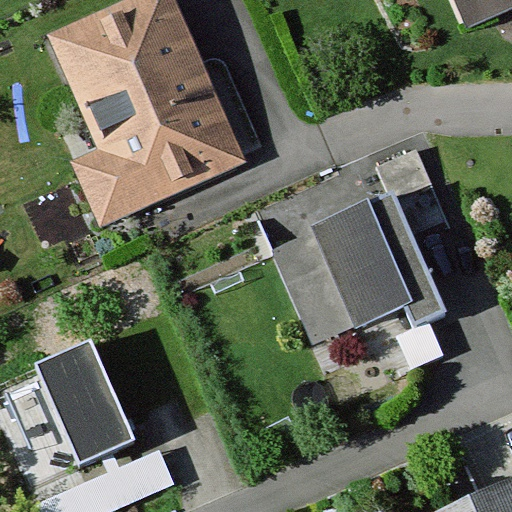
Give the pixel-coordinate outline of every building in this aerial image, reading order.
[(511,0),(447,0),(458,27),(511,5),(511,0)] [(164,1),(55,50),(106,162),(75,176),(97,226),(237,163),(164,1)] [(392,206),(313,240),(355,334),(407,312),(415,329),(441,317),(392,206)] [(92,351),(39,375),(80,469),(133,446),(92,351)] [(158,456),(36,510),(37,511),(120,511),(172,489),(158,456)] [(511,511),(511,492),(467,511),(511,511)]
